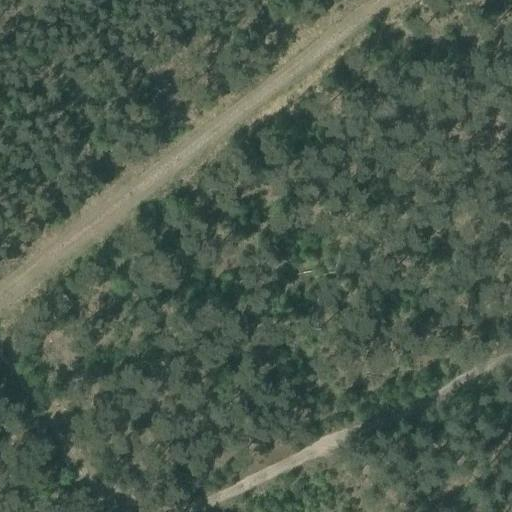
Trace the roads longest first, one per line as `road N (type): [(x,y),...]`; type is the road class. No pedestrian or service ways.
road 1 (track): [(385,0),(0,290)]
road 2 (track): [(511,354),(346,442),(175,511)]
road 3 (track): [(114,511),(0,367)]
